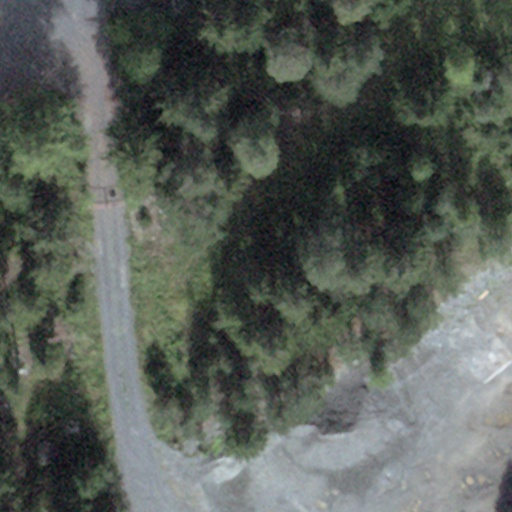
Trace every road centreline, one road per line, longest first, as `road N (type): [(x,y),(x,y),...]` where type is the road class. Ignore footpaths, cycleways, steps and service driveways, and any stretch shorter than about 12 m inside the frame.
road 1 (track): [(152,511),(119,415),(108,138),(99,71),(72,0)]
road 2 (track): [(365,511),(511,403)]
